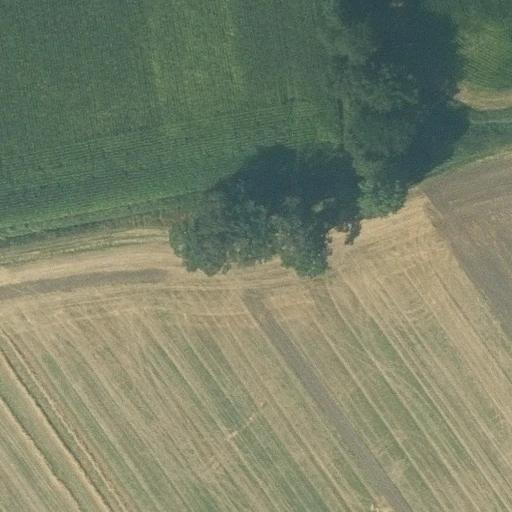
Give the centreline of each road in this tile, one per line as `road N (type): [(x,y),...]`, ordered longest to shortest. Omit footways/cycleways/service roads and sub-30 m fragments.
road 1 (track): [(0,256),(154,224),(212,226),(352,201)]
road 2 (track): [(511,90),(463,84),(430,60),(406,0)]
